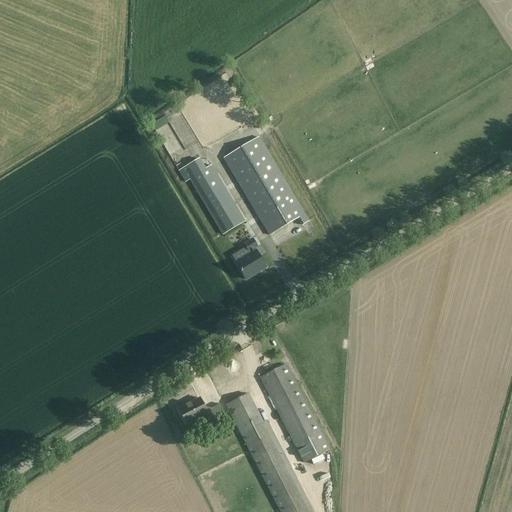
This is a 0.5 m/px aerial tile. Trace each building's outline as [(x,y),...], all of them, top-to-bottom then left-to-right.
[(169,123),(165,116),(152,124),(156,131),(169,123)] [(309,221),(259,137),(223,158),(269,235),(297,219),(301,225),(309,221)] [(206,169),(200,158),(179,171),(185,182),(189,179),(222,235),(245,222),(212,166),(206,169)] [(253,240),(244,245),(246,248),(232,256),(236,263),(245,280),(266,268),(256,251),(255,252),(254,249),(257,247),(253,240)] [(330,450),(286,365),(260,378),(304,463),(330,450)] [(313,511),(267,422),(263,424),(248,394),(226,406),(280,511),(313,511)] [(226,417),(224,412),(216,416),(213,411),(208,414),(200,398),(179,409),(187,425),(191,432),(217,419),(218,421),(226,417)]
